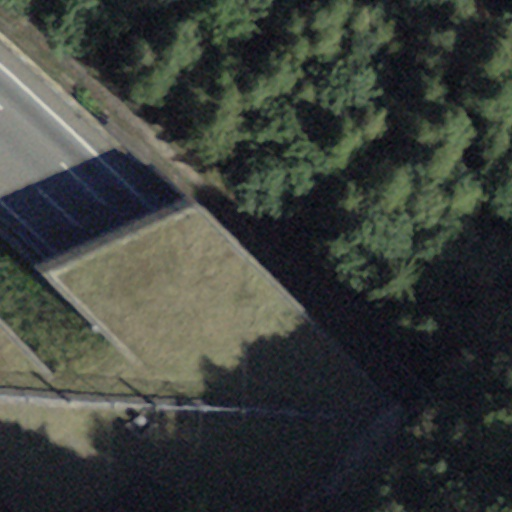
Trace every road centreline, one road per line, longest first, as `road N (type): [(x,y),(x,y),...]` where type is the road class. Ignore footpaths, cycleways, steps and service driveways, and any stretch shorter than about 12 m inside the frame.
road 1 (motorway): [(370,511),(335,467),(0,130)]
road 2 (motorway): [(0,409),(92,511)]
